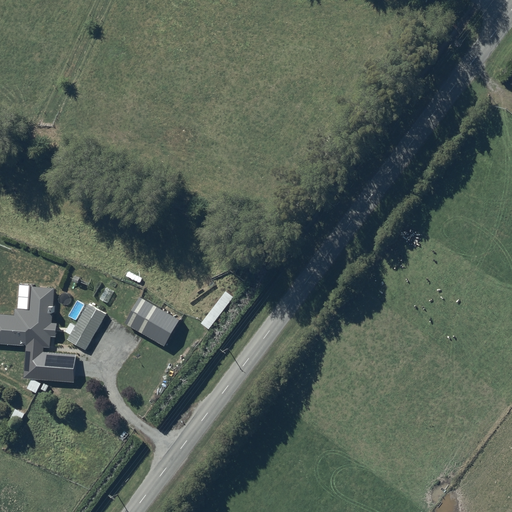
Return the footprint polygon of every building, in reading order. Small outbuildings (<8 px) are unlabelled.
[(0,344),(55,348),(55,337),(60,337),(61,325),(56,325),(58,290),(36,289),(35,311),(19,311),(18,319),(0,318),(0,344)] [(241,299),(231,292),(205,325),(215,332),(241,299)] [(146,299),(131,326),(171,349),(187,321),(146,299)] [(83,362),(108,315),(90,305),(79,325),(74,323),(68,334),(72,336),(70,341),(72,342),(66,353),(83,362)] [(46,385),(37,379),(31,390),(40,396),(46,385)] [(30,416),(21,410),(14,420),(24,426),(30,416)]
